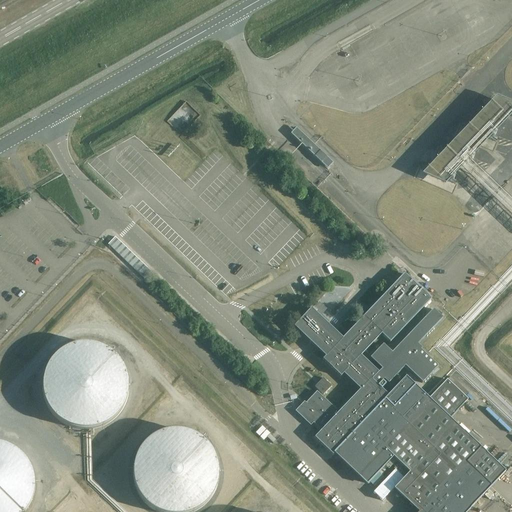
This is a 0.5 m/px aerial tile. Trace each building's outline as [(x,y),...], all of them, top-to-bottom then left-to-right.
[(330,161),(302,134),(300,136),(298,135),(295,139),(324,167),(330,161)] [(470,170),(486,184),(491,179),(474,165),(470,170)] [(115,237),(108,245),(129,266),(137,258),(115,237)] [(467,511),(505,472),(449,419),(468,400),(447,380),(428,399),(406,378),(389,397),(376,385),(383,378),(387,381),(403,364),(421,381),(436,365),(416,345),(442,318),(433,309),(392,353),(383,344),(371,358),(382,369),(378,373),(361,356),(381,335),(390,343),(430,300),(404,274),(342,339),(326,324),(312,310),(294,328),(325,357),(322,360),(340,377),(343,374),(360,390),(338,413),(316,392),(305,403),(304,402),(298,408),(321,431),(314,438),(332,456),(335,453),(368,484),(393,458),(399,464),(397,467),(406,476),(395,488),(420,511),(418,511),(467,511)] [(129,390),(129,385),(129,379),(127,374),(125,369),(122,364),(119,360),(115,356),(111,353),(106,350),(102,348),(96,346),(91,345),(86,345),(80,346),(75,347),(70,349),(65,351),(60,354),(56,358),(53,362),(50,367),(48,372),(46,377),(45,382),(44,387),(45,393),(46,398),(48,403),(50,408),(53,413),(56,417),(60,421),(65,424),(70,426),(75,428),(80,429),(86,430),(91,430),(96,429),(102,427),(107,425),(111,422),(115,419),(119,415),(122,410),(125,406),(127,401),(129,395),(129,390)] [(323,378),(314,387),(323,395),(331,387),(323,378)] [(261,421),(254,428),(261,436),(268,429),(261,421)] [(43,442),(40,431),(23,430),(19,429),(12,431),(8,431),(5,436),(12,436),(33,450),(40,476),(38,492),(29,507),(48,502),(63,479),(65,464),(64,460),(60,458),(58,452),(43,442)] [(219,475),(219,469),(219,463),(217,458),(215,452),(212,448),(208,443),(204,439),(200,436),(194,433),(189,431),(183,430),(178,429),(172,430),(166,431),(161,433),(155,435),(151,438),(146,442),(143,447),(140,452),(137,457),(136,462),(135,468),(135,474),(135,480),(137,485),(139,491),(142,496),(146,500),(150,504),(155,507),(160,510),(164,511),(189,511),(194,511),(199,508),(203,505),(208,501),(211,496),(215,491),(217,486),(219,481),(219,475)] [(33,487),(33,482),(32,476),(31,471),(29,466),(26,461),(23,457),(19,453),(15,450),(10,447),(6,445),(0,443),(0,442),(0,511),(22,511),(23,511),(26,507),(29,503),(31,498),(32,492),(33,487)]
